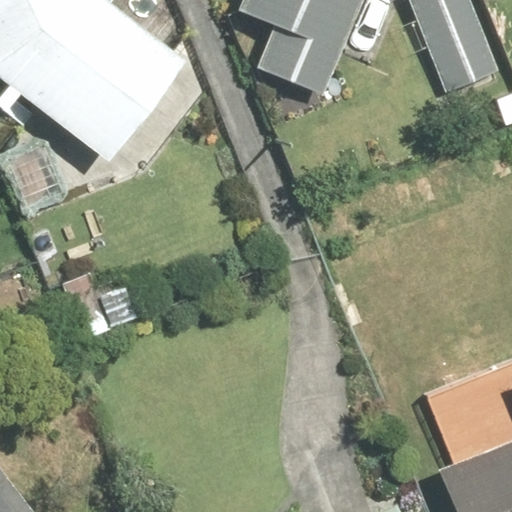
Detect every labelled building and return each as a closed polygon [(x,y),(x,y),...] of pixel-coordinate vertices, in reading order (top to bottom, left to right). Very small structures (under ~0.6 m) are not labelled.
[(0,0),(0,70),(102,152),(180,54),(112,0),(0,0)] [(357,0),(235,0),(234,4),(268,17),(250,61),(323,89),(357,0)] [(487,68),(460,0),(397,0),(405,19),(387,25),(399,56),(418,48),(434,90),(487,68)] [(510,511),(511,370),(511,426),(430,460),(450,511),(510,511)] [(0,511),(34,511),(0,467),(0,511)] [(397,511),(393,501),(365,511),(397,511)]
